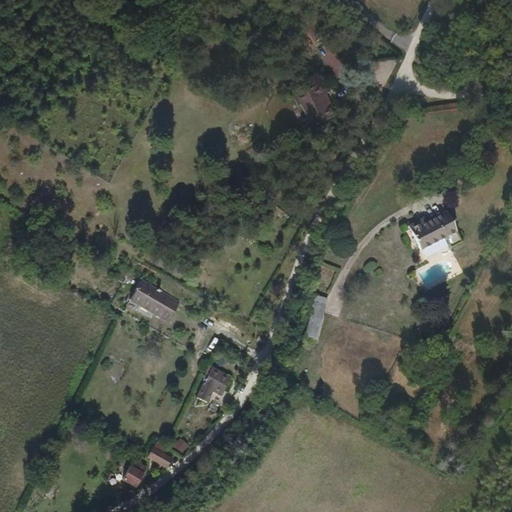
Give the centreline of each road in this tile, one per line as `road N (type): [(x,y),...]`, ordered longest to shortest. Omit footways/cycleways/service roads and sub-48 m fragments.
road 1 (unclassified): [(113,511),(205,442),(251,379),(323,198),(406,59)]
road 2 (unclassified): [(511,102),(432,95),(406,59)]
